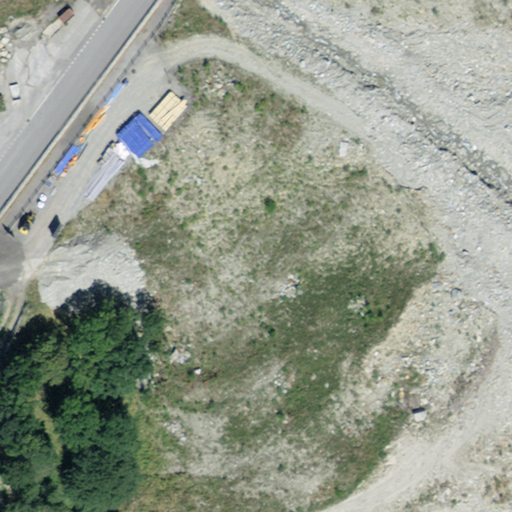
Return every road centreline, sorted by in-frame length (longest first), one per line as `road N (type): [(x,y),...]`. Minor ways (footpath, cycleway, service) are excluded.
road 1 (track): [(0,274),(11,270),(172,55),(233,50),(442,181),(490,220),(511,268)]
road 2 (track): [(511,381),(503,400),(428,465),(319,511)]
road 3 (tertiary): [(0,183),(136,0)]
